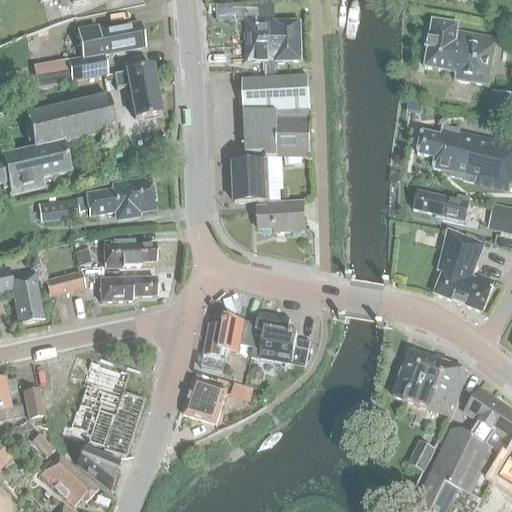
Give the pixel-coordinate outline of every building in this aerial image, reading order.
[(274,6),(244,7),(244,21),(245,65),(264,65),(274,64),(301,64),(300,24),(274,24),(274,6)] [(235,24),(235,7),(215,7),(216,24),(235,24)] [(432,24),(424,71),(454,76),(453,83),(487,89),(495,41),(456,34),(457,28),(432,24)] [(67,63),(34,69),(38,89),(70,83),(106,77),(103,58),(144,51),(139,26),(97,33),(97,29),(77,33),(82,60),(67,63)] [(125,75),(113,77),(115,92),(128,90),(134,121),(160,116),(151,69),(125,73),(125,75)] [(241,83),(242,115),(245,156),(265,156),(265,160),(309,160),(309,122),(307,79),(241,83)] [(511,97),(491,93),(486,114),(511,119),(511,97)] [(31,143),(33,151),(0,158),(0,160),(1,163),(0,163),(0,186),(7,185),(10,199),(44,191),(42,181),(69,175),(63,146),(115,134),(107,98),(29,115),(29,116),(25,117),(27,125),(24,126),(28,144),(31,143)] [(458,133),(441,129),(439,138),(421,135),(417,157),(434,161),(432,171),(438,173),(450,176),(449,180),(462,182),(462,184),(508,194),(511,175),(511,150),(456,138),(458,133)] [(263,165),(232,166),(233,206),(265,204),(263,165)] [(112,193),(85,197),(89,219),(115,215),(116,222),(137,219),(137,214),(155,211),(151,182),(111,188),(112,193)] [(466,212),(468,206),(469,198),(457,195),(455,203),(418,195),(413,213),(434,217),(433,221),(463,227),(466,212)] [(82,202),(38,207),(40,225),(78,220),(77,215),(84,214),(82,202)] [(268,210),(256,210),(258,233),(273,232),(273,236),(304,235),(303,205),(267,206),(268,210)] [(511,211),(492,207),(486,232),(511,237),(511,211)] [(434,297),(482,316),(494,285),(472,276),(483,248),(447,233),(437,273),(442,275),(434,297)] [(134,244),(104,245),(105,270),(122,270),(139,270),(139,265),(154,265),(153,248),(135,248),(134,244)] [(90,266),(87,253),(74,256),(78,269),(90,266)] [(0,324),(9,323),(8,316),(9,316),(7,303),(38,297),(33,271),(2,277),(1,271),(0,271),(0,324)] [(79,275),(44,284),(48,301),(84,292),(79,275)] [(155,281),(100,283),(100,305),(131,304),(131,300),(155,299),(155,281)] [(256,327),(253,350),(251,361),(304,371),(309,345),(296,343),(297,337),(287,336),(289,322),(258,317),(256,327)] [(253,350),(256,327),(244,325),(244,323),(220,319),(218,328),(208,327),(202,358),(225,362),(226,354),(238,356),(239,348),(253,350)] [(394,325),(391,335),(414,343),(417,333),(394,325)] [(409,354),(392,400),(450,420),(466,375),(409,354)] [(76,366),(73,374),(75,375),(73,381),(52,385),(54,398),(91,410),(103,374),(76,366)] [(5,379),(0,380),(0,425),(42,416),(39,400),(11,406),(5,379)] [(194,383),(183,417),(215,427),(226,393),(194,383)] [(233,386),(231,395),(250,400),(253,392),(233,386)] [(109,391),(91,448),(125,459),(143,403),(143,401),(109,391)] [(414,511),(475,511),(480,503),(470,497),(495,445),(503,451),(511,438),(511,417),(476,393),(463,414),(463,417),(468,420),(461,433),(450,433),(428,477),(411,510),(414,511)] [(39,437),(30,445),(43,460),(53,452),(39,437)] [(0,448),(0,466),(3,464),(6,466),(12,460),(0,448)] [(110,475),(114,476),(113,476),(115,477),(118,466),(82,451),(75,467),(109,494),(109,493),(104,488),(110,475)] [(415,451),(406,467),(422,475),(431,459),(415,451)] [(58,458),(40,478),(73,509),(80,502),(84,506),(96,493),(58,458)] [(511,458),(500,480),(511,487),(511,458)] [(14,462),(0,475),(0,479),(11,491),(27,476),(14,462)]
